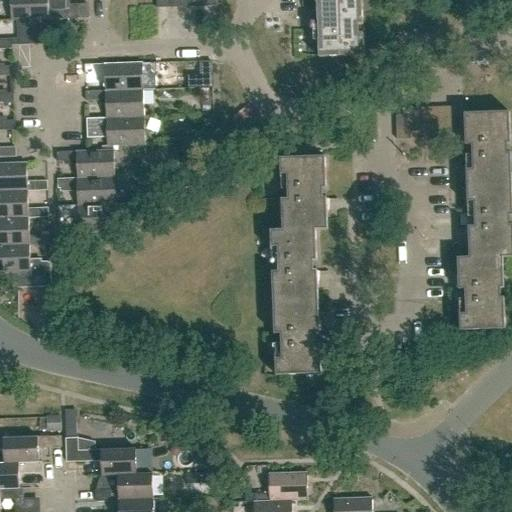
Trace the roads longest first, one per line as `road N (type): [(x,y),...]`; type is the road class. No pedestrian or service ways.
road 1 (unclassified): [(418,453),(0,343)]
road 2 (residential): [(368,302),(371,327),(381,333),(408,322),(406,222),(388,169),(387,102),(435,99),(437,45)]
road 3 (residential): [(437,45),(414,47),(284,114),(267,106),(235,45)]
road 4 (residential): [(99,50),(235,45)]
road 5 (residential): [(418,453),(511,367)]
